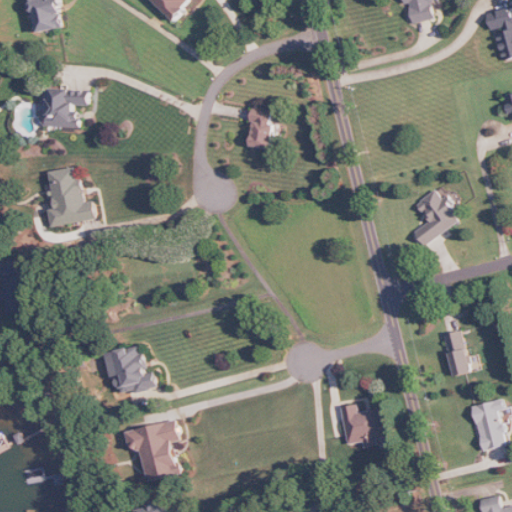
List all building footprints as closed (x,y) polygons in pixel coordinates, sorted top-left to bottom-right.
[(68,29),(63,0),(33,0),(34,3),(36,3),(40,33),(68,29)] [(157,0),(176,20),(197,0),(157,0)] [(441,19),(437,0),(407,0),(409,5),(413,4),(417,24),(441,19)] [(508,61),(511,60),(511,9),(491,14),(496,33),(501,31),(508,61)] [(94,91),(48,89),(46,126),(82,128),(83,106),(94,106),(94,91)] [(254,147),(283,150),(286,123),(276,122),(277,111),(258,109),(254,147)] [(101,220),(98,202),(89,203),(85,179),(81,179),(79,167),(54,171),(60,208),(54,209),(56,227),(101,220)] [(464,223),(457,213),(463,209),(457,201),(460,199),(456,192),(447,199),(441,190),(421,204),(433,222),(420,232),(429,246),(464,223)] [(11,314),(36,312),(34,286),(37,286),(35,272),(24,273),(23,260),(6,262),(8,290),(5,291),(6,302),(10,301),(11,314)] [(475,373),(468,331),(450,334),(457,376),(475,373)] [(164,389),(159,372),(153,373),(146,345),(111,353),(117,378),(122,377),(126,394),(134,392),(135,396),(164,389)] [(511,447),(505,411),(510,410),(508,400),(479,406),(487,451),(511,447)] [(346,408),(353,445),(368,442),(369,449),(381,446),(380,439),(390,437),(385,409),(364,413),(362,405),(346,408)] [(132,432),(136,451),(147,449),(153,482),(186,475),(179,443),(187,441),(183,421),(132,432)] [(511,511),(511,507),(507,509),(504,496),(486,500),(488,511),(511,511)] [(171,511),(169,503),(140,510),(140,511),(171,511)]
